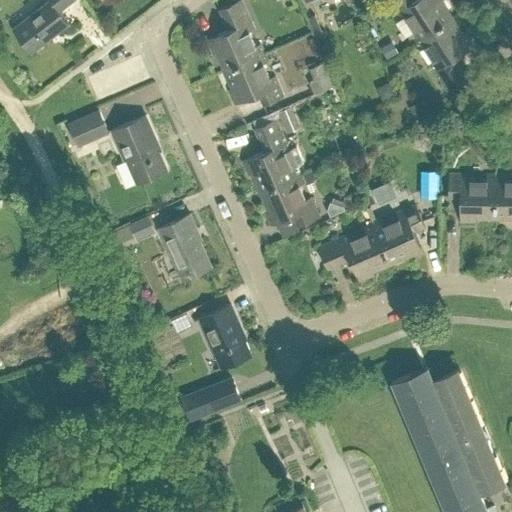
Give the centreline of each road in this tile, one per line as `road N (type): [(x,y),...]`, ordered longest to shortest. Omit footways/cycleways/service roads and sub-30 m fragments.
road 1 (residential): [(511,288),(425,287),(288,337),(153,27),(188,0)]
road 2 (track): [(197,511),(39,155),(0,89)]
